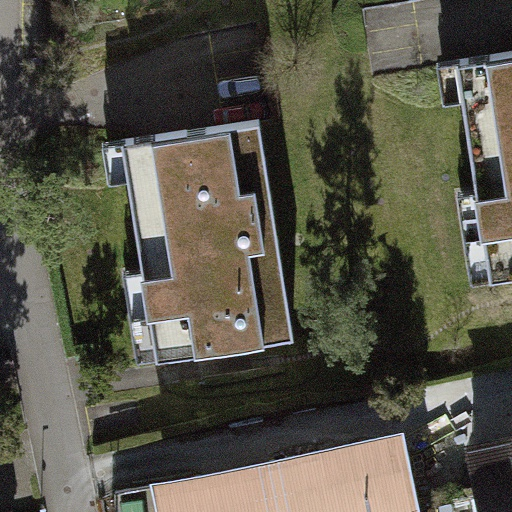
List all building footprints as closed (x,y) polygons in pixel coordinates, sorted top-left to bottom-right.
[(466,59),(439,62),(447,102),(467,99),(482,189),(461,193),(476,289),(497,285),(511,282),(511,52),(496,55),(466,59)] [(126,140),(100,144),(106,185),(134,181),(160,361),(197,356),(219,353),(272,346),(298,342),(267,120),(236,125),(181,132),(142,138),(126,140)] [(424,511),(406,429),(152,485),(157,511),(424,511)] [(511,511),(511,435),(471,443),(484,511),(511,511)] [(0,511),(11,511),(0,456),(0,511)]
